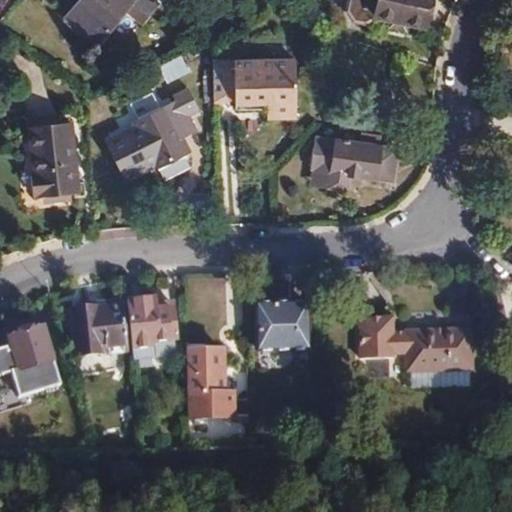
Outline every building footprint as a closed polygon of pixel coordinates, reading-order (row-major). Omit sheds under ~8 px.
[(158,10),(147,0),(79,0),(65,17),(97,44),(125,12),(144,27),(158,10)] [(374,15),(387,18),(406,22),(422,25),(427,0),(348,0),(347,9),(353,19),(364,21),(374,15)] [(406,22),(387,18),(385,25),(404,29),(406,22)] [(185,54),(165,63),(173,78),(192,69),(185,54)] [(215,62),(215,102),(269,103),(269,119),(298,119),(298,62),(215,62)] [(125,181),(154,166),(165,160),(168,166),(189,154),(182,140),(194,133),(177,101),(133,124),(135,127),(105,143),(125,181)] [(77,189),(75,121),(32,122),(35,167),(30,168),(32,191),(77,189)] [(315,175),(316,175),(333,176),(332,190),(352,191),(353,177),(396,180),(398,149),(316,144),(315,175)] [(165,160),(154,166),(158,172),(168,166),(165,160)] [(333,176),(316,175),(316,189),(332,190),(333,176)] [(156,296),(126,299),(131,344),(132,360),(153,357),(152,342),(178,339),(175,305),(158,307),(156,296)] [(74,350),(131,344),(126,299),(70,304),(74,350)] [(308,349),(307,305),(256,307),(258,351),(308,349)] [(438,368),(438,380),(473,379),(472,326),(407,329),(407,330),(393,330),(393,315),(360,316),(361,356),(394,355),(394,351),(407,350),(407,369),(424,369),(438,368)] [(58,379),(40,322),(5,333),(9,346),(5,347),(3,343),(0,343),(0,370),(9,368),(16,392),(58,379)] [(186,380),(187,426),(235,423),(234,400),(225,400),(223,355),(197,355),(197,380),(186,380)] [(424,380),(438,380),(438,368),(424,369),(424,380)] [(408,381),(424,380),(424,369),(407,369),(408,381)] [(495,432),(495,419),(473,419),(474,432),(495,432)]
